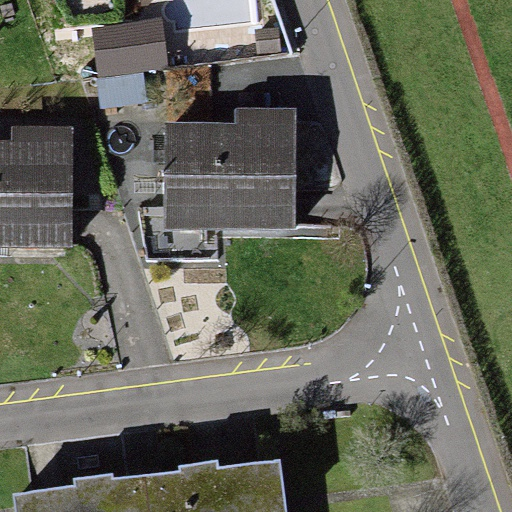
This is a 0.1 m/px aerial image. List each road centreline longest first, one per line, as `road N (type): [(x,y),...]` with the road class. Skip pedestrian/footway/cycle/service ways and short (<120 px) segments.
road 1 (residential): [(0,421),(430,357)]
road 2 (residential): [(311,0),(430,357)]
road 3 (residential): [(430,357),(481,511)]
